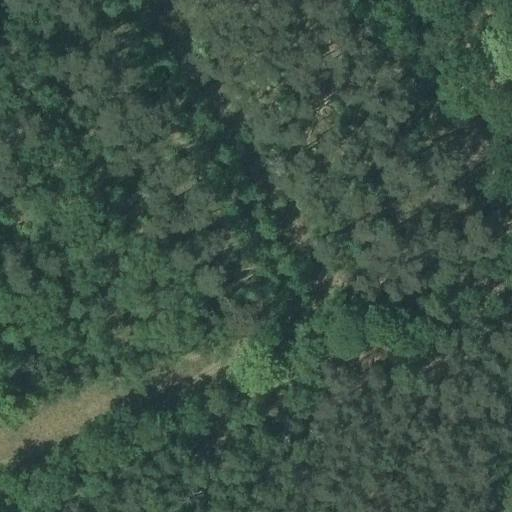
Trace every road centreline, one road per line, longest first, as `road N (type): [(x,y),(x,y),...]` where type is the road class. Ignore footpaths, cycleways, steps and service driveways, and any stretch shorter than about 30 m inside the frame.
road 1 (track): [(0,469),(173,394),(257,338),(424,282),(511,228)]
road 2 (track): [(118,0),(307,319)]
road 3 (track): [(257,338),(0,406)]
